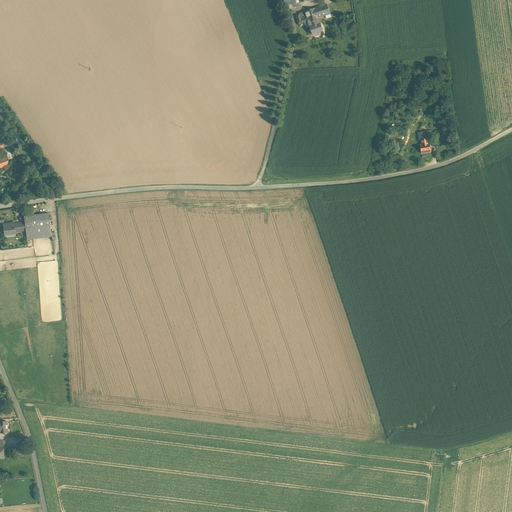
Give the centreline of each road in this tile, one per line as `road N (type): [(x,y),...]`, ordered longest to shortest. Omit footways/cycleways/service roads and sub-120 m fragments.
road 1 (unclassified): [(511,129),(461,156),(383,177),(141,188),(0,205)]
road 2 (unclassified): [(45,511),(28,432),(0,363)]
